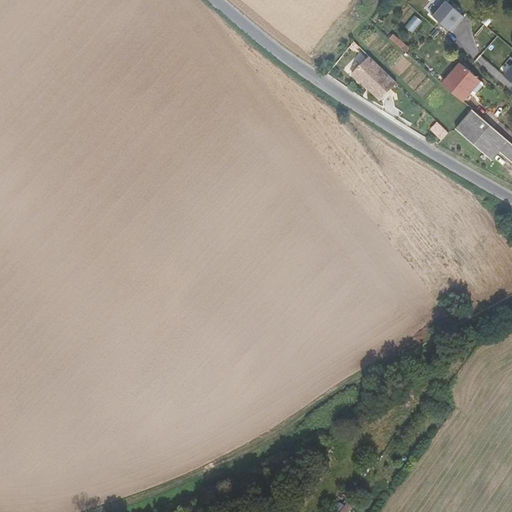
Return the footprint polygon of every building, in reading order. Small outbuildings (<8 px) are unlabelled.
[(444,0),(432,15),(453,32),(466,17),(445,0),(444,0)] [(391,39),(406,52),(409,49),(394,36),(391,39)] [(398,83),(371,57),(354,75),(362,83),(364,81),(371,88),(373,86),(384,97),(398,83)] [(460,63),(454,69),(472,84),(477,78),(460,63)] [(454,69),(442,83),(464,101),(472,92),(469,88),(472,84),(454,69)] [(481,81),(477,78),(472,84),(476,87),(479,90),(483,86),(483,83),(481,81)] [(511,143),(473,110),(456,129),(493,160),(501,152),(511,161),(511,143)] [(434,128),(445,139),(450,133),(439,122),(434,128)]
